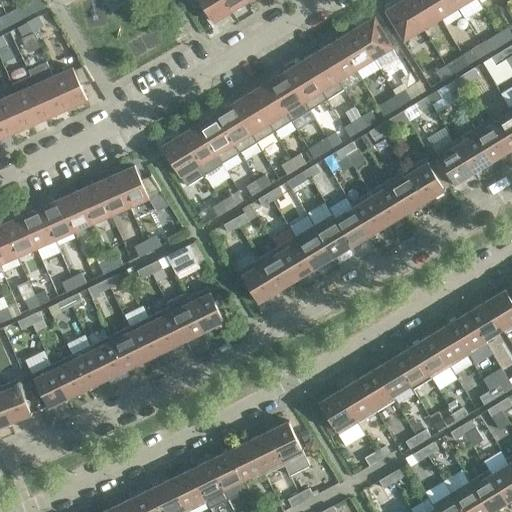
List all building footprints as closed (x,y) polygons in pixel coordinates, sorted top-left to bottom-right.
[(231,10),(224,0),(195,0),(195,1),(197,4),(200,6),(203,6),(213,22),(214,21),(231,10)] [(248,0),(224,0),(231,10),(248,0)] [(423,28),(405,0),(401,0),(386,10),(386,11),(387,10),(405,39),(423,28)] [(440,17),(429,0),(405,0),(423,28),(440,17)] [(458,7),(453,0),(429,0),(440,17),(458,7)] [(16,8),(6,14),(11,23),(21,18),(16,8)] [(0,28),(11,23),(6,14),(0,16),(0,28)] [(38,16),(28,22),(33,32),(43,26),(38,16)] [(374,17),(355,28),(373,58),(392,47),(374,18),(375,18),(374,17)] [(33,32),(28,22),(17,28),(22,38),(33,32)] [(511,35),(507,27),(498,33),(503,42),(511,37),(511,35)] [(373,58),(355,28),(338,39),(356,69),(373,58)] [(503,42),(498,33),(488,39),(494,48),(503,42)] [(356,69),(338,39),(320,50),(338,79),(356,69)] [(511,54),(511,46),(511,45),(501,51),(505,59),(511,54)] [(472,49),(463,54),(469,64),(478,58),(472,49)] [(344,89),(338,79),(320,50),(303,60),(327,99),(344,89)] [(505,59),(501,51),(491,57),(495,65),(505,59)] [(469,64),(463,54),(453,60),(459,69),(469,64)] [(327,99),(303,60),(285,71),(309,110),(327,99)] [(93,79),(85,65),(74,70),(73,67),(53,76),(67,108),(86,100),(87,99),(80,85),(93,79)] [(436,71),(441,80),(451,74),(445,65),(436,71)] [(479,75),(474,67),(464,73),(469,81),(479,75)] [(309,110),(285,71),(268,82),(292,121),(309,110)] [(469,81),(464,73),(454,80),(458,87),(469,81)] [(12,84),(16,93),(30,124),(48,116),(34,84),(30,75),(12,84)] [(67,108),(53,76),(34,84),(48,116),(67,108)] [(292,121),(268,82),(250,92),(274,132),(292,121)] [(405,89),(396,95),(401,104),(411,99),(405,89)] [(442,97),(437,90),(427,96),(432,103),(442,97)] [(274,132),(250,92),(233,103),(257,142),(274,132)] [(30,124),(16,93),(0,99),(0,107),(11,133),(30,124)] [(401,104),(396,95),(386,101),(392,110),(401,104)] [(432,103),(427,96),(417,102),(421,110),(432,103)] [(257,142),(233,103),(215,114),(239,153),(257,142)] [(0,137),(11,133),(0,107),(0,137)] [(370,111),(361,116),(367,126),(376,120),(370,111)] [(511,111),(494,121),(493,122),(510,150),(511,148),(511,111)] [(239,153),(215,114),(198,124),(216,154),(222,163),(239,153)] [(367,126),(361,116),(352,122),(357,131),(367,126)] [(491,117),(472,129),(492,161),(510,150),(493,122),(494,121),(491,117)] [(394,126),(389,119),(379,125),(384,133),(391,128),(394,126)] [(216,154),(198,124),(180,135),(198,164),(216,154)] [(384,133),(379,125),(369,131),(373,139),(384,133)] [(391,128),(384,133),(387,138),(394,134),(391,128)] [(492,161),(472,129),(454,140),(473,172),(492,161)] [(336,132),(326,137),(332,147),(341,141),(336,132)] [(365,134),(361,136),(368,148),(373,146),(365,134)] [(205,175),(198,164),(180,135),(163,145),(162,146),(186,186),(205,175)] [(332,147),(326,137),(317,143),(322,152),(332,147)] [(473,172),(454,140),(435,152),(437,156),(436,156),(437,158),(438,157),(453,183),(453,184),(473,172)] [(357,149),(352,141),(342,148),(347,155),(357,149)] [(347,155),(342,148),(332,154),(336,161),(347,155)] [(300,153),(291,159),(296,168),(306,162),(300,153)] [(425,157),(406,169),(425,201),(445,189),(444,188),(428,163),(429,162),(428,161),(427,162),(425,157)] [(296,168),(291,159),(281,165),(287,174),(296,168)] [(320,171),(315,164),(305,170),(310,178),(320,171)] [(134,166),(115,174),(129,206),(148,197),(148,198),(149,197),(148,195),(160,189),(152,175),(141,180),(135,165),(133,165),(134,166)] [(425,201),(406,169),(387,180),(407,212),(425,201)] [(310,178),(305,170),(295,176),(300,184),(310,178)] [(129,206),(115,174),(97,182),(111,214),(129,206)] [(265,174),(256,180),(262,189),(271,184),(265,174)] [(262,189),(256,180),(246,186),(252,195),(262,189)] [(407,212),(387,180),(369,191),(388,223),(407,212)] [(111,214),(97,182),(78,190),(92,222),(111,214)] [(283,194),(279,186),(268,192),(273,200),(283,194)] [(92,222),(78,190),(59,199),(73,230),(92,222)] [(388,223),(369,191),(350,203),(352,207),(353,207),(370,234),(388,223)] [(273,200),(268,192),(258,199),(263,206),(273,200)] [(231,195),(221,201),(227,210),(236,205),(231,195)] [(73,230),(59,199),(41,207),(55,239),(73,230)] [(227,210),(221,201),(212,207),(217,216),(227,210)] [(55,239),(41,207),(22,215),(36,247),(55,239)] [(352,207),(335,217),(334,218),(351,246),(370,234),(353,207),(352,207)] [(249,220),(244,212),(234,218),(238,226),(249,220)] [(333,213),(313,225),(333,257),(351,246),(334,218),(335,217),(333,213)] [(36,247),(22,215),(3,224),(17,255),(36,247)] [(238,226),(234,218),(223,224),(228,232),(238,226)] [(0,262),(17,255),(3,224),(0,225),(0,262)] [(333,257),(313,225),(295,236),(314,268),(333,257)] [(155,235),(145,241),(150,251),(160,245),(155,235)] [(314,268),(295,236),(276,247),(296,279),(314,268)] [(150,251),(145,241),(134,246),(139,256),(150,251)] [(190,244),(167,255),(176,273),(199,262),(190,244)] [(296,279),(276,247),(258,259),(277,290),(296,279)] [(118,254),(108,259),(113,269),(123,264),(118,254)] [(113,269),(108,259),(98,264),(103,274),(113,269)] [(277,290),(258,259),(239,270),(241,274),(241,275),(241,276),(242,275),(258,301),(257,301),(257,303),(277,290)] [(162,268),(158,260),(148,265),(152,273),(162,268)] [(152,273),(148,265),(137,270),(141,278),(152,273)] [(82,272),(72,277),(76,287),(86,282),(82,272)] [(121,282),(117,274),(106,279),(110,287),(121,282)] [(76,287),(72,277),(62,282),(66,292),(76,287)] [(110,287),(106,279),(96,284),(99,292),(110,287)] [(208,287),(187,298),(189,302),(190,302),(204,331),(225,320),(224,319),(223,320),(210,293),(211,292),(211,291),(210,292),(208,287)] [(506,289),(486,301),(503,328),(502,329),(505,333),(511,328),(511,300),(506,290),(506,289)] [(45,290),(35,294),(39,304),(49,300),(45,290)] [(82,301),(79,293),(68,298),(72,306),(82,301)] [(167,302),(169,306),(171,311),(170,311),(185,340),(204,331),(190,302),(189,302),(187,298),(185,293),(167,302)] [(39,304),(35,294),(25,299),(29,309),(39,304)] [(72,306),(68,298),(57,303),(61,311),(72,306)] [(503,328),(486,301),(467,312),(484,340),(485,339),(502,329),(503,328)] [(171,311),(169,306),(149,316),(165,350),(185,340),(170,311),(171,311)] [(8,307),(0,309),(0,317),(2,321),(12,317),(8,307)] [(43,319),(40,311),(29,316),(32,324),(43,319)] [(484,340),(467,312),(449,323),(468,355),(487,343),(485,339),(484,340)] [(32,324),(29,316),(18,321),(22,329),(32,324)] [(165,350),(149,316),(129,326),(146,359),(165,350)] [(468,355),(449,323),(430,334),(450,366),(468,355)] [(146,359),(129,326),(110,335),(126,369),(146,359)] [(450,366),(430,334),(412,346),(431,377),(450,366)] [(126,369),(110,335),(91,345),(107,378),(126,369)] [(107,378),(91,345),(71,354),(88,388),(107,378)] [(431,377),(412,346),(394,357),(410,385),(412,389),(431,377)] [(88,388),(71,354),(52,364),(68,397),(88,388)] [(410,385),(394,357),(375,368),(392,396),(393,395),(410,385)] [(68,397),(52,364),(32,374),(34,378),(33,378),(33,379),(34,379),(47,406),(47,407),(68,397)] [(392,396),(375,368),(357,379),(376,411),(395,399),(393,395),(392,396)] [(17,379),(0,385),(0,396),(10,422),(32,413),(31,412),(30,413),(19,385),(20,384),(20,383),(19,384),(17,379)] [(376,411),(357,379),(338,391),(358,422),(376,411)] [(500,384),(490,390),(494,398),(505,392),(500,384)] [(494,398),(490,390),(480,397),(484,404),(494,398)] [(358,422),(338,391),(318,403),(319,404),(320,403),(335,429),(334,429),(335,430),(336,430),(338,434),(358,422)] [(0,425),(10,422),(0,396),(0,425)] [(511,404),(511,403),(508,397),(498,403),(502,411),(511,404)] [(502,411),(498,403),(487,409),(492,417),(502,411)] [(463,407),(453,413),(458,420),(468,414),(463,407)] [(458,420),(453,413),(443,419),(447,427),(458,420)] [(476,427),(471,419),(461,426),(465,433),(476,427)] [(289,421),(268,431),(284,464),(304,454),(302,450),(303,450),(303,448),(302,449),(289,422),(290,422),(289,421)] [(465,433),(461,426),(450,432),(455,440),(465,433)] [(426,429),(415,435),(420,443),(430,436),(426,429)] [(284,464),(268,431),(249,440),(265,474),(284,464)] [(420,443),(415,435),(405,441),(410,449),(420,443)] [(265,474),(249,440),(229,450),(243,479),(245,484),(246,483),(265,474)] [(438,449),(434,441),(423,447),(428,455),(438,449)] [(385,446),(375,452),(380,459),(390,453),(385,446)] [(428,455),(423,447),(413,454),(418,461),(428,455)] [(243,479),(229,450),(210,459),(229,499),(249,490),(246,483),(245,484),(243,479)] [(380,459),(375,452),(365,458),(369,466),(380,459)] [(229,499),(210,459),(190,469),(205,498),(207,502),(210,509),(229,499)] [(508,463),(491,474),(490,474),(507,502),(511,498),(511,468),(509,463),(508,463)] [(404,476),(400,468),(389,474),(394,482),(404,476)] [(205,498),(190,469),(171,478),(187,511),(207,502),(205,498)] [(488,469),(469,481),(487,511),(489,511),(507,502),(490,474),(491,474),(488,469)] [(394,482),(389,474),(379,480),(383,488),(394,482)] [(186,511),(187,511),(171,478),(152,488),(163,511),(186,511)] [(487,511),(469,481),(451,492),(462,511),(487,511)] [(163,511),(152,488),(132,497),(139,511),(163,511)] [(309,488),(299,493),(303,501),(313,496),(309,488)] [(462,511),(451,492),(432,504),(434,508),(435,508),(437,511),(462,511)] [(303,501),(299,493),(288,499),(292,507),(303,501)] [(139,511),(132,497),(113,507),(115,511),(139,511)]
